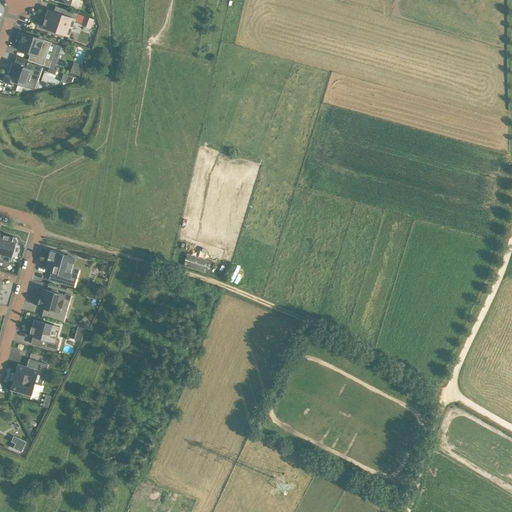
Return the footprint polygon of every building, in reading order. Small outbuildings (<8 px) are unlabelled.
[(68,37),(74,22),(75,22),(78,15),(55,7),(53,12),(48,10),(48,11),(47,14),(49,14),(48,18),(46,18),(43,27),(42,27),(68,37)] [(91,28),(94,20),(83,17),(82,20),(81,25),(91,28)] [(56,45),(51,43),(42,40),(40,37),(36,38),(22,33),(17,50),(30,54),(28,61),(49,68),(51,61),(56,45)] [(37,81),(42,68),(27,63),(25,69),(13,65),(11,71),(10,70),(8,77),(6,76),(4,82),(12,84),(13,82),(27,87),(29,78),(37,81)] [(78,76),(80,69),(74,67),(71,74),(78,76)] [(73,77),(67,75),(64,83),(71,82),(73,77)] [(0,257),(11,261),(15,244),(17,245),(18,242),(15,238),(12,237),(12,239),(0,235),(0,257)] [(77,280),(67,277),(69,269),(71,270),(74,259),(59,254),(60,253),(50,250),(47,259),(48,260),(46,267),(49,268),(48,272),(51,273),(48,281),(74,288),(77,280)] [(185,264),(208,272),(212,260),(189,252),(185,264)] [(63,323),(66,312),(60,310),(64,296),(58,294),(58,292),(51,290),(51,292),(43,290),(40,299),(39,299),(37,304),(38,305),(38,307),(44,309),(42,316),(45,317),(49,318),(63,323)] [(85,316),(78,322),(83,327),(89,321),(85,316)] [(56,352),(59,341),(54,340),(56,333),(51,332),(53,326),(34,320),(35,320),(34,320),(29,336),(36,337),(33,345),(56,352)] [(31,396),(38,371),(17,365),(14,374),(12,373),(10,380),(13,381),(10,390),(31,396)] [(51,396),(45,395),(42,406),(48,407),(51,396)] [(21,452),(26,442),(18,438),(13,448),(21,452)]
